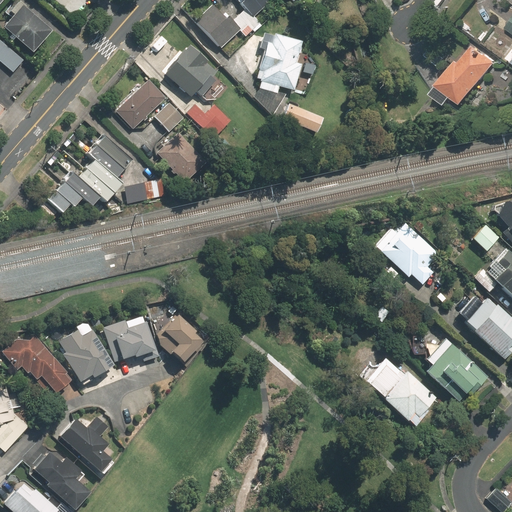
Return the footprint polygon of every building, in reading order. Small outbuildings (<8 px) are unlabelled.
[(51,0),(63,10),(60,12),(70,21),(88,0),(51,0)] [(213,0),(210,0),(190,20),(218,50),(240,29),(213,0)] [(273,0),(238,0),(256,20),(276,2),(273,0)] [(53,31),(21,5),(4,27),(35,52),(53,31)] [(259,81),(257,90),(251,96),(270,116),(286,90),(293,92),(300,65),(295,64),(300,42),(263,33),(259,49),(263,50),(256,80),(259,81)] [(25,62),(0,37),(0,63),(11,75),(25,62)] [(191,97),(196,92),(200,96),(214,80),(211,77),(215,73),(206,65),(210,61),(188,43),(163,73),(191,97)] [(475,45),(444,88),(468,105),(499,62),(475,45)] [(316,64),(305,60),(295,91),(306,95),(316,64)] [(151,79),(114,111),(131,131),(168,99),(151,79)] [(170,102),(153,117),(168,134),(184,119),(170,102)] [(323,118),(290,102),(281,120),(314,135),(323,118)] [(205,114),(195,103),(193,105),(185,112),(212,140),(231,122),(215,105),(205,114)] [(176,132),(156,149),(184,182),(204,164),(176,132)] [(100,135),(92,145),(121,170),(130,160),(100,135)] [(231,147),(222,138),(215,146),(225,155),(231,147)] [(92,145),(85,153),(91,159),(115,178),(121,170),(92,145)] [(91,159),(83,168),(113,195),(121,184),(115,178),(91,159)] [(83,168),(75,178),(98,198),(105,204),(113,195),(83,168)] [(69,173),(61,182),(62,183),(80,199),(90,208),(98,198),(75,178),(69,173)] [(160,181),(124,187),(127,204),(163,197),(160,181)] [(69,205),(72,208),(80,199),(62,183),(61,182),(53,191),(69,205)] [(69,205),(53,191),(45,201),(60,215),(69,205)] [(511,199),(491,212),(511,233),(511,199)] [(377,252),(407,279),(410,275),(422,286),(446,260),(405,222),(377,252)] [(498,238),(482,225),(470,240),(486,253),(498,238)] [(511,256),(503,250),(493,262),(503,270),(491,285),(511,302),(511,256)] [(511,350),(506,345),(511,338),(511,317),(487,294),(461,321),(503,361),(511,351),(511,350)] [(194,332),(175,314),(152,339),(169,355),(170,354),(181,363),(200,342),(191,334),(194,332)] [(158,356),(145,322),(127,328),(124,320),(102,328),(114,362),(132,356),(133,359),(140,356),(142,362),(158,356)] [(90,330),(80,336),(76,330),(57,342),(64,353),(61,355),(78,383),(90,376),(92,379),(112,366),(90,330)] [(16,340),(1,352),(16,371),(21,367),(26,374),(29,372),(35,380),(40,376),(54,394),(70,381),(64,374),(66,373),(35,335),(16,340)] [(429,366),(422,373),(460,409),(489,379),(443,335),(421,358),(429,366)] [(387,354),(363,380),(414,427),(438,401),(387,354)] [(0,425),(2,425),(1,424),(14,421),(10,408),(4,410),(0,392),(0,425)] [(94,417),(84,428),(74,419),(58,437),(99,473),(110,461),(100,452),(107,445),(98,437),(106,428),(94,417)] [(81,470),(65,457),(60,463),(47,452),(32,471),(47,483),(44,487),(72,510),(88,492),(73,480),(81,470)] [(55,511),(57,510),(33,489),(31,491),(23,484),(19,489),(17,488),(1,506),(8,511),(55,511)] [(505,511),(511,504),(511,503),(494,488),(483,500),(497,511),(505,511)]
